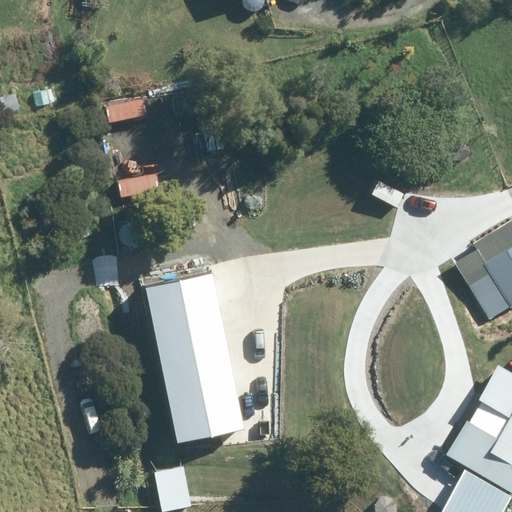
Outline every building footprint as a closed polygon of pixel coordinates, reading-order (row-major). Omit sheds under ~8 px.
[(51,27),(7,36),(16,79),(60,70),(51,27)] [(28,84),(0,91),(0,118),(35,109),(28,84)] [(511,117),(505,106),(489,116),(503,140),(511,134),(511,117)] [(129,232),(131,247),(142,246),(139,231),(129,232)] [(490,273),(470,286),(491,319),(511,306),(511,247),(484,264),(490,273)] [(477,401),(481,403),(468,425),(465,423),(446,455),(511,493),(511,376),(496,368),(477,401)]
